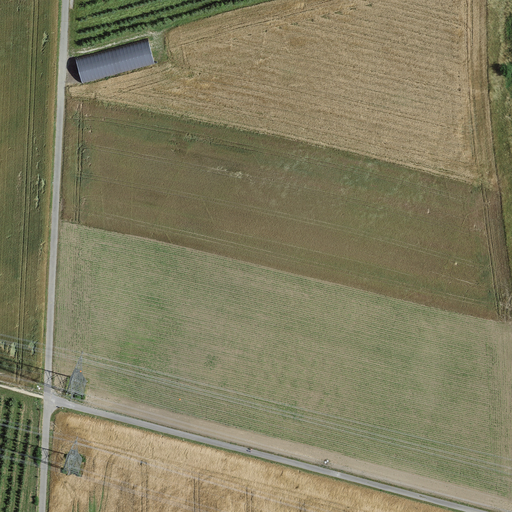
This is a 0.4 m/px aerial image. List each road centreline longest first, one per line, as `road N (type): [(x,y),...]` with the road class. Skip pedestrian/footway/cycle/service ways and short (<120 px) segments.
road 1 (track): [(41,511),(64,0)]
road 2 (track): [(47,397),(474,511)]
